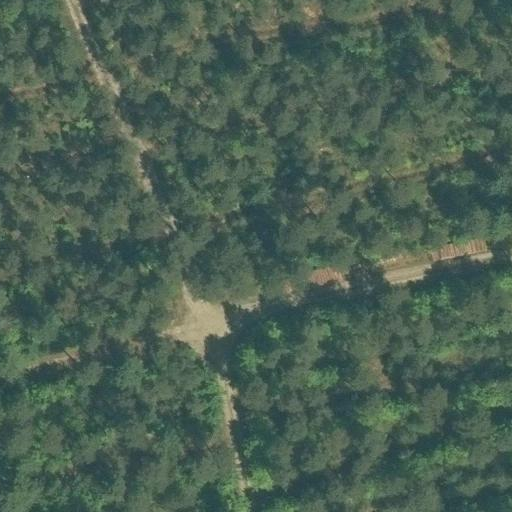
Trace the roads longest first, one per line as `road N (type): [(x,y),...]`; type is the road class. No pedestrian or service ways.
road 1 (track): [(175,320),(55,0)]
road 2 (track): [(216,511),(175,320)]
